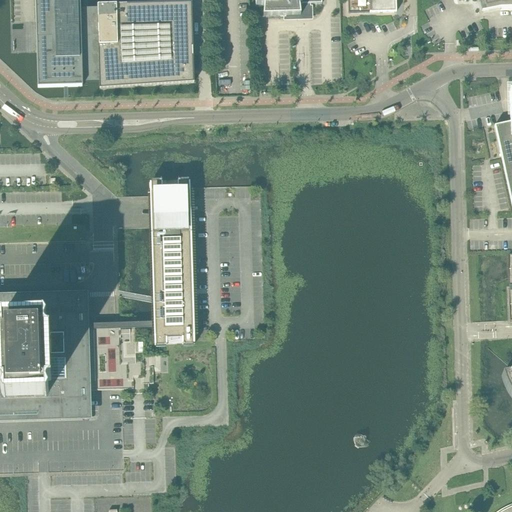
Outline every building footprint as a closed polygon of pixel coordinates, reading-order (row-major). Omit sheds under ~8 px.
[(194,70),(194,69),(193,54),(192,54),(192,50),(193,50),(192,2),(154,3),(154,4),(97,5),(97,8),(80,8),(80,0),(35,0),(38,87),(82,87),(82,83),(99,81),(99,89),(152,86),(152,85),(155,85),(155,86),(194,83),(194,73),(193,73),(193,70),(194,70)] [(255,0),(256,6),(264,6),(263,17),(285,16),(285,17),(285,18),(311,17),(310,6),(310,4),(322,4),(321,0),(255,0)] [(347,0),(348,14),(396,13),(395,0),(347,0)] [(511,0),(479,0),(482,11),(495,8),(511,7),(511,0)] [(494,126),(511,208),(511,91),(509,91),(510,122),(494,126)] [(182,344),(194,344),(194,335),(190,188),(190,184),(190,182),(188,182),(188,180),(178,180),(178,183),(161,183),(161,181),(151,181),(151,184),(150,184),(150,185),(155,345),(156,345),(156,348),(166,347),(166,345),(167,345),(167,339),(179,339),(182,338),(182,344)] [(0,422),(92,420),(91,391),(106,391),(121,390),(119,321),(109,321),(105,321),(89,322),(88,292),(0,294),(0,422)] [(511,370),(511,373),(501,376),(502,381),(504,385),(506,390),(509,394),(511,398),(511,370)]
